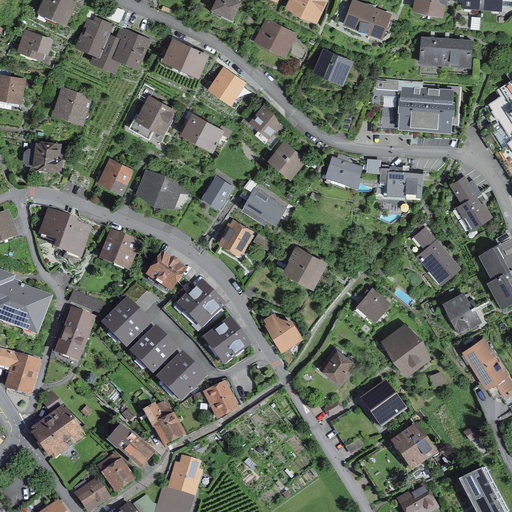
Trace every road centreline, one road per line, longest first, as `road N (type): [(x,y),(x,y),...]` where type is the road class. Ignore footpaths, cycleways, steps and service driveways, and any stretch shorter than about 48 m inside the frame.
road 1 (residential): [(366,511),(245,315),(197,260),(177,243),(61,196),(17,192)]
road 2 (residential): [(118,0),(214,42),(339,144),(474,161),(511,223)]
road 3 (residential): [(17,192),(38,262),(60,298),(18,429)]
